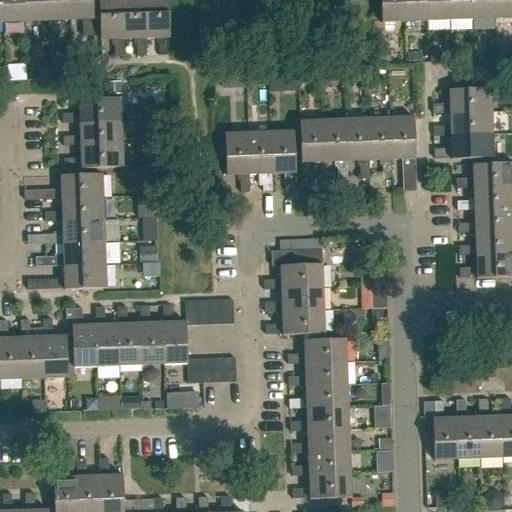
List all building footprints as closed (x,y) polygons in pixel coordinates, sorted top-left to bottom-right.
[(25,23),(24,0),(1,0),(2,24),(25,23)] [(47,22),(46,0),(24,0),(25,23),(47,22)] [(70,22),(68,0),(46,0),(47,22),(70,22)] [(68,0),(70,22),(81,21),(82,38),(93,37),(92,0),(68,0)] [(123,41),(121,0),(98,0),(100,42),(113,41),(114,58),(124,58),(123,41)] [(145,40),(146,40),(144,0),(121,0),(123,41),(135,40),(136,57),(146,57),(145,40)] [(144,0),(146,40),(158,39),(159,56),(168,56),(168,39),(169,39),(167,0),(144,0)] [(404,23),(403,0),(379,0),(381,24),(404,23)] [(403,0),(404,23),(426,22),(425,0),(403,0)] [(449,21),(448,0),(425,0),(426,22),(449,21)] [(471,21),(470,0),(448,0),(449,21),(471,21)] [(493,20),(492,0),(470,0),(471,21),(493,20)] [(511,19),(511,0),(492,0),(493,20),(511,19)] [(418,48),(419,72),(439,71),(438,47),(418,48)] [(37,81),(49,81),(49,64),(36,64),(37,81)] [(320,69),(321,81),(332,80),(332,82),(343,81),(343,68),(320,69)] [(298,82),(321,81),(320,69),(298,70),(298,82)] [(267,70),(246,71),(247,86),(268,85),(267,70)] [(247,88),(247,86),(246,71),(221,73),(222,89),(247,88)] [(449,114),(491,113),(490,89),(467,90),(448,91),(449,105),(431,105),(432,115),(449,114)] [(79,124),(121,122),(120,99),(78,100),(79,114),(62,115),(62,124),(79,123),(79,124)] [(432,137),(450,137),(492,135),(491,113),(449,114),(449,127),(432,128),(432,137)] [(390,119),(391,161),(401,161),(402,193),(416,193),(413,119),(413,118),(390,119)] [(391,161),(390,119),(367,120),(369,162),(382,161),(382,178),(391,178),(391,161)] [(369,162),(367,120),(345,121),(347,162),(359,162),(360,179),(369,179),(369,162)] [(324,163),(323,121),(299,122),(301,164),(314,163),(315,180),(324,180),(324,163)] [(346,162),(347,162),(345,121),(323,121),(324,163),(337,163),(337,180),(347,179),(346,162)] [(80,146),(122,145),(121,122),(79,124),(80,136),(63,137),(63,146),(80,146)] [(270,133),(272,175),(284,174),(285,191),(294,191),(293,174),(295,174),(294,132),(270,133)] [(271,175),(272,175),(270,133),(248,134),(249,176),(262,175),(262,192),(272,192),(271,175)] [(249,176),(248,134),(224,135),(226,176),(239,176),(240,193),(250,193),(249,176)] [(492,135),(450,137),(450,150),(433,150),(433,160),(450,159),(450,160),(455,160),(459,160),(493,159),(492,135)] [(122,145),(80,146),(80,159),(63,159),(64,169),(81,168),(81,170),(123,168),(122,145)] [(472,189),(511,187),(511,163),(472,165),(472,179),(456,180),(456,189),(472,189)] [(60,200),(103,199),(102,175),(60,177),(61,190),(43,191),(44,200),(60,199),(60,200)] [(473,211),(511,209),(511,187),(472,189),(473,201),(456,202),(457,211),(473,211)] [(61,222),(103,221),(103,199),(60,200),(61,213),(44,213),(45,223),(61,222)] [(474,234),(511,232),(511,209),(473,211),(473,224),(457,224),(458,234),(474,233),(474,234)] [(62,245),(104,244),(103,221),(61,222),(62,235),(45,236),(46,245),(62,245)] [(475,256),(511,254),(511,232),(474,234),(474,246),(458,246),(458,256),(475,256)] [(104,244),(62,245),(63,258),(36,258),(36,268),(63,267),(105,266),(104,244)] [(264,290),(280,290),(322,289),(321,251),(292,252),(293,266),(280,267),(280,280),(263,280),(264,290)] [(511,254),(475,256),(475,268),(459,269),(459,278),(475,278),(475,280),(511,278),(511,254)] [(105,266),(63,267),(63,280),(47,280),(37,281),(37,290),(48,290),(64,289),(64,291),(94,290),(106,289),(105,266)] [(281,312),(323,311),(322,289),(280,290),(281,302),(264,302),(264,312),(281,312)] [(198,326),(210,325),(209,301),(197,302),(198,326)] [(210,325),(222,325),(221,301),(209,301),(210,325)] [(221,301),(222,325),(234,325),(233,301),(221,301)] [(186,326),(198,326),(197,302),(185,302),(186,322),(186,326)] [(186,326),(186,322),(172,322),(171,305),(162,306),(162,323),(164,365),(187,364),(187,360),(186,326)] [(164,365),(162,323),(149,323),(149,306),(139,307),(140,324),(141,366),(164,365)] [(141,366),(140,324),(127,324),(126,307),(117,307),(118,324),(117,324),(119,367),(141,366)] [(119,367),(117,324),(105,325),(104,308),(95,308),(96,325),(95,325),(97,368),(119,367)] [(65,309),(65,319),(66,336),(72,336),(73,368),(97,368),(95,325),(83,326),(82,309),(65,309)] [(323,311),(281,312),(282,324),(265,325),(265,335),(282,334),(282,336),(324,334),(323,311)] [(68,379),(66,336),(52,337),(52,320),(42,320),(42,329),(43,337),(42,337),(44,379),(68,379)] [(0,380),(22,380),(20,338),(7,338),(7,321),(0,321),(0,380)] [(43,337),(42,329),(30,329),(29,321),(20,321),(20,338),(22,380),(44,379),(42,337),(43,337)] [(305,364),(346,363),(345,339),(303,341),(304,354),(287,355),(287,364),(304,364),(305,364)] [(224,359),(224,383),(237,382),(236,358),(224,359)] [(200,383),(212,383),(212,359),(199,360),(200,383)] [(212,383),(224,383),(224,359),(212,359),(212,383)] [(188,384),(200,383),(199,360),(187,360),(187,364),(188,384)] [(305,387),(347,385),(346,363),(305,364),(305,376),(288,377),(288,387),(305,386),(305,387)] [(306,409),(348,408),(347,385),(305,387),(306,399),(289,400),(289,409),(306,409)] [(197,394),(185,394),(185,410),(197,409),(197,394)] [(511,458),(511,416),(510,417),(510,400),(500,400),(501,417),(500,417),(502,459),(511,458)] [(479,460),(478,418),(466,418),(465,401),(456,402),(456,418),(457,461),(479,460)] [(502,459),(500,417),(488,417),(487,401),(478,401),(478,418),(479,460),(502,459)] [(457,461),(456,418),(443,419),(443,402),(433,403),(433,419),(432,419),(434,462),(457,461)] [(307,431),(349,430),(348,408),(306,409),(306,421),(289,422),(290,431),(307,431)] [(308,454),(349,452),(349,430),(307,431),(307,444),(290,444),(290,454),(308,453),(308,454)] [(308,476),(350,475),(349,452),(308,454),(308,466),(291,467),(291,476),(308,476)] [(99,459),(99,476),(100,511),(124,511),(124,500),(123,475),(109,476),(109,458),(99,459)] [(100,511),(99,476),(87,476),(86,459),(77,460),(77,477),(78,511),(100,511)] [(78,511),(77,477),(64,477),(64,460),(54,461),(55,477),(53,477),(54,511),(78,511)] [(350,475),(308,476),(309,488),(292,489),(292,498),(309,498),(309,499),(351,498),(350,475)] [(438,504),(469,502),(468,483),(437,485),(438,504)] [(483,506),(487,510),(489,511),(497,511),(498,509),(502,505),(501,497),(495,492),(488,493),(483,499),(483,506)] [(25,511),(13,511),(12,494),(2,495),(3,511),(2,511),(25,511)] [(25,494),(26,511),(25,511),(48,511),(48,510),(35,510),(35,494),(25,494)] [(208,511),(208,497),(198,498),(198,511),(208,511)] [(230,511),(230,497),(221,497),(221,511),(230,511)] [(186,511),(186,498),(176,499),(176,511),(186,511)] [(163,511),(163,499),(154,499),(153,511),(163,511)] [(140,511),(140,500),(131,500),(131,501),(131,511),(140,511)]
